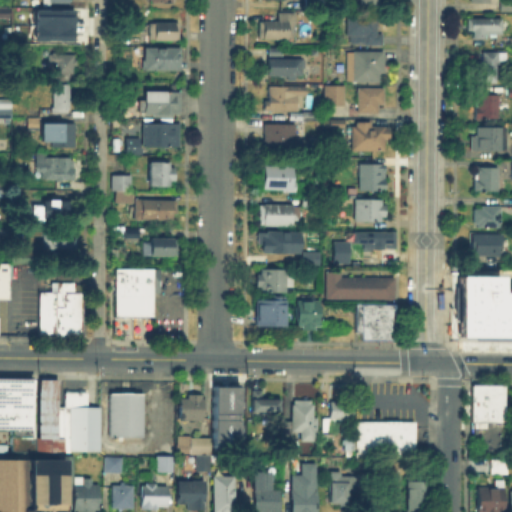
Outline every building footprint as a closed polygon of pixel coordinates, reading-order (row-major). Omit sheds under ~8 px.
[(321,0),(321,9),(306,9),(306,0),(321,0)] [(511,0),(511,12),(500,12),(500,0),(511,0)] [(28,22),(28,9),(55,9),(55,22),(28,22)] [(10,19),(0,19),(0,10),(10,10),(10,19)] [(278,40),(260,40),(260,22),(278,22),(278,14),(294,14),(294,40),(278,40)] [(377,32),(377,34),(383,34),(383,44),(353,44),(353,39),(348,39),(348,32),(347,32),(347,16),(377,16),(377,32)] [(494,31),(494,38),(484,38),(484,39),(473,39),(473,31),(466,31),(466,20),(501,20),(501,31),(494,31)] [(176,40),(150,39),(150,25),(176,25),(176,40)] [(177,72),(145,72),(145,48),(179,48),(179,71),(177,71),(177,72)] [(380,82),(348,82),(348,52),(383,52),(383,77),(380,77),(380,82)] [(497,62),(497,84),(482,84),(482,74),(476,74),(476,60),(482,60),(482,53),(487,53),(487,52),(509,52),(509,62),(497,62)] [(75,66),(75,73),(56,73),(56,66),(48,66),(48,54),(75,55),(75,66)] [(304,76),(304,79),(291,79),(291,77),(266,77),(266,76),(266,61),(305,61),(305,76),(304,76)] [(69,113),(54,113),(54,86),(69,86),(69,113)] [(344,107),(325,107),(325,86),(344,86),(344,107)] [(300,113),(265,112),(266,102),(269,102),(269,88),(306,88),(306,98),(302,98),(302,106),(300,106),(300,113)] [(376,115),(359,114),(359,88),(385,88),(385,104),(376,104),(376,115)] [(145,114),(146,92),(180,92),(180,116),(172,116),(172,118),(153,118),(153,114),(145,114)] [(498,96),(498,110),(498,118),(473,117),(473,110),(477,110),(477,96),(498,96)] [(11,119),(0,119),(0,100),(11,100),(11,119)] [(330,128),(330,118),(345,118),(345,128),(330,128)] [(41,130),(29,130),(29,119),(41,119),(41,130)] [(373,123),(373,127),(390,128),(390,138),(383,138),(383,139),(383,150),(383,151),(364,151),(364,150),(350,150),(350,139),(351,139),(351,124),(362,124),(362,123),(373,123)] [(75,148),(49,148),(49,125),(75,125),(75,148)] [(142,155),(126,155),(126,138),(135,138),(135,125),(179,126),(179,147),(142,147),(142,155)] [(296,125),(296,140),(307,140),(307,151),(264,151),(265,125),(296,125)] [(478,150),(471,150),(471,136),(478,136),(478,129),(502,129),(502,151),(478,150)] [(72,160),(72,167),(74,167),(74,179),(72,179),(72,181),(45,181),(45,179),(44,179),(44,173),(36,173),(36,160),(72,160)] [(172,163),(172,172),(175,172),(175,182),(172,182),(171,188),(147,188),(147,163),(172,163)] [(386,167),(389,167),(389,176),(386,176),(386,192),(359,192),(360,167),(386,167)] [(294,169),(293,182),(297,182),(297,194),(284,193),(284,191),(260,191),(260,169),(294,169)] [(498,176),(498,180),(504,180),(504,192),(472,192),(472,176),(476,176),(476,169),(498,169),(498,176)] [(132,188),(132,195),(133,195),(133,202),(114,202),(114,188),(112,188),(112,177),(132,177),(132,188)] [(316,207),(303,207),(303,197),(316,197),(316,207)] [(170,220),(135,220),(135,200),(176,201),(176,214),(170,214),(170,220)] [(372,227),(357,227),(357,201),(385,202),(385,221),(373,221),(372,227)] [(68,218),(45,218),(46,203),(68,203),(68,218)] [(291,228),(259,228),(259,207),(299,207),(299,220),(291,220),(291,228)] [(500,208),(500,228),(475,228),(475,225),(472,225),(472,210),(475,210),(475,208),(500,208)] [(51,229),(72,229),(72,242),(76,242),(76,252),(43,251),(44,237),(33,237),(33,229),(51,229)] [(138,238),(126,238),(126,230),(138,230),(138,238)] [(300,244),(300,254),(263,254),(263,244),(258,244),(258,233),(300,233),(300,244)] [(499,248),(499,255),(474,255),(474,248),(470,248),(470,233),(501,233),(501,248),(499,248)] [(389,245),(389,249),(362,249),(362,245),(356,245),(356,234),(389,234),(389,245)] [(152,255),(146,255),(146,247),(152,247),(152,240),(176,240),(176,256),(152,255)] [(349,263),(334,263),(334,243),(349,243),(349,263)] [(36,264),(14,264),(14,251),(36,251),(36,264)] [(320,266),(304,266),(304,253),(320,253),(320,266)] [(0,265),(9,265),(8,300),(0,300),(0,265)] [(287,270),(287,275),(294,275),(294,287),(287,287),(287,294),(262,293),(262,287),(258,287),(258,275),(262,275),(262,270),(287,270)] [(342,273),(342,278),(394,279),(394,299),(327,299),(327,273),(342,273)] [(511,335),(455,335),(455,275),(498,275),(498,291),(511,291),(511,335)] [(153,317),(115,317),(115,281),(153,281),(153,317)] [(40,283),(81,283),(81,292),(84,292),(84,339),(66,338),(66,337),(39,336),(40,283)] [(269,325),(258,325),(258,301),(269,301),(269,297),(284,297),(284,325),(269,325)] [(320,328),(320,331),(304,330),(304,328),(298,328),(298,303),(321,303),(320,328)] [(397,340),(362,340),(362,333),(356,333),(357,304),(397,305),(397,340)] [(58,407),(64,407),(65,392),(88,392),(88,407),(101,407),(100,454),(11,453),(12,430),(0,430),(0,378),(32,378),(32,380),(58,380),(58,407)] [(472,384),(505,385),(504,423),(471,422),(472,384)] [(210,385),(237,385),(237,448),(210,447),(210,385)] [(263,392),(263,402),(280,402),(280,412),(270,412),(270,418),(254,418),(255,392),(263,392)] [(109,436),(109,393),(143,394),(143,436),(109,436)] [(190,417),(180,417),(180,399),(190,400),(190,397),(205,397),(204,417),(190,417)] [(311,399),(311,404),(314,404),(313,418),(317,418),(317,425),(317,441),(302,441),(302,431),(292,431),(292,404),(295,404),(295,399),(311,399)] [(330,417),(330,403),(353,403),(353,417),(330,417)] [(337,420),(336,431),(325,431),(325,420),(337,420)] [(356,421),(415,421),(415,427),(415,456),(356,456),(356,421)] [(173,434),(207,434),(207,453),(193,453),(173,453),(173,434)] [(193,453),(207,453),(207,469),(193,469),(193,453)] [(248,469),(248,454),(259,454),(259,469),(248,469)] [(0,511),(0,458),(63,459),(63,511),(0,511)] [(121,459),(120,473),(105,472),(105,458),(121,459)] [(173,458),(173,472),(158,472),(158,458),(173,458)] [(490,459),(508,458),(508,472),(490,473),(490,459)] [(293,511),(293,463),(317,463),(316,511),(293,511)] [(375,475),(375,493),(346,493),(346,503),(330,503),(330,475),(375,475)] [(92,477),(92,484),(98,484),(98,510),(92,510),(92,511),(74,511),(74,477),(92,477)] [(407,511),(407,478),(424,478),(424,511),(407,511)] [(235,479),(235,511),(214,511),(214,479),(235,479)] [(178,482),(205,483),(205,508),(178,508),(178,482)] [(282,488),(282,511),(255,511),(255,484),(269,484),(269,488),(282,488)] [(113,486),(133,486),(133,509),(113,509),(113,486)] [(476,511),(477,486),(504,487),(503,511),(476,511)] [(142,487),(167,487),(166,509),(141,509),(142,487)]
